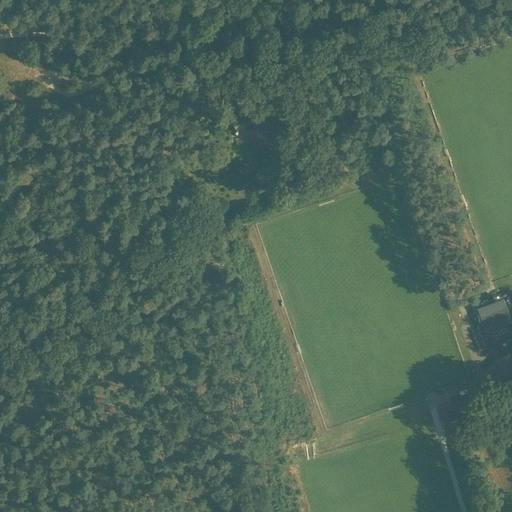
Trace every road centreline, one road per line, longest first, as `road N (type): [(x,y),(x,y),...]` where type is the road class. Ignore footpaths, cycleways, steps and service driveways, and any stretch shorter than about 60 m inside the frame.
road 1 (track): [(493,0),(417,26),(251,43),(162,74)]
road 2 (track): [(0,36),(79,45),(212,88)]
